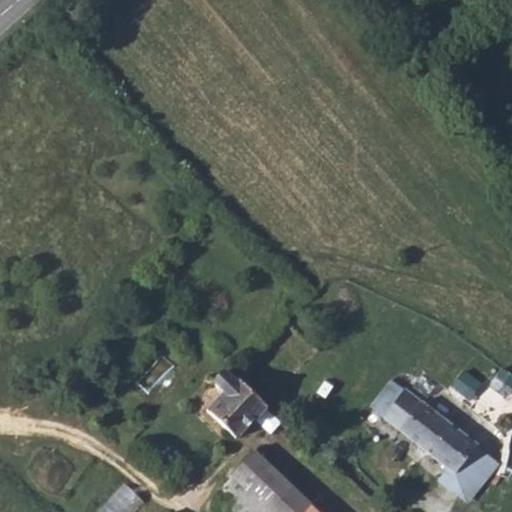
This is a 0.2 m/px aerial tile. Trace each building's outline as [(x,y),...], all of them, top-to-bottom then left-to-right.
[(491,384),(509,396),(511,390),(511,371),(503,365),(491,384)] [(473,398),(484,380),(465,368),(453,386),(473,398)] [(233,376),(232,375),(229,380),(225,374),(217,375),(212,379),(212,385),(219,394),(206,410),(234,434),(263,403),(233,376)] [(464,418),(452,407),(441,420),(403,386),(379,411),(450,469),(473,445),(454,427),(464,418)] [(232,469),(227,475),(230,479),(220,490),(232,502),(222,511),(307,511),(311,508),(289,488),(250,451),(232,469)] [(128,483),(97,511),(133,511),(145,501),(128,483)]
